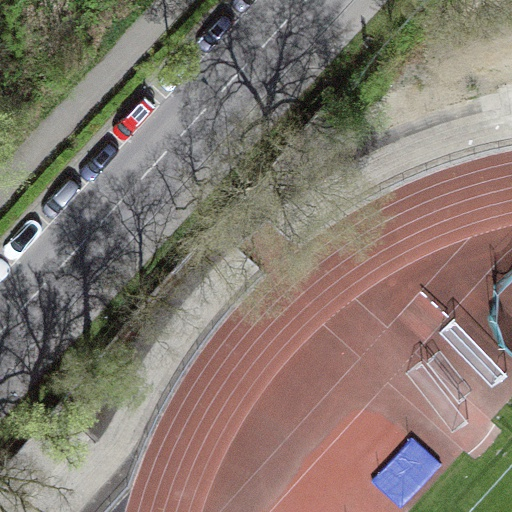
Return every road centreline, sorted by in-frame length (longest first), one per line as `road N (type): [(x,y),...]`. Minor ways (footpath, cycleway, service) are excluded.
road 1 (secondary): [(298,0),(0,329)]
road 2 (track): [(175,0),(0,191)]
